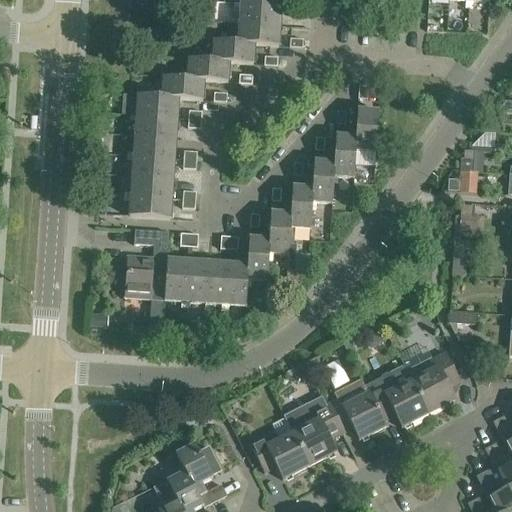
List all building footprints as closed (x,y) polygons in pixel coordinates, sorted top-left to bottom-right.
[(464,9),(468,9),(469,0),(448,0),(449,2),(465,3),(464,9)] [(469,0),(468,9),(472,10),(472,3),(489,5),(489,0),(469,0)] [(172,4),(171,20),(184,21),(185,5),(172,4)] [(240,5),(239,25),(280,28),(281,8),(240,5)] [(304,18),(305,9),(292,8),(292,17),(304,18)] [(278,49),(280,28),(239,25),(238,40),(232,40),(231,44),(231,45),(254,47),(278,49)] [(289,49),(302,50),(303,41),(290,40),(289,49)] [(206,63),(229,65),(253,67),(254,47),(231,45),(231,44),(214,43),(213,59),(206,58),(206,62),(206,63)] [(264,67),(277,68),(278,60),(265,59),(264,67)] [(228,85),(229,65),(206,63),(206,62),(188,61),(187,77),(181,77),(181,80),(181,81),(204,83),(228,85)] [(239,86),(252,86),(252,78),(239,77),(239,86)] [(155,100),(178,101),(202,103),(204,83),(181,81),(181,80),(163,79),(162,95),(156,95),(155,98),(155,100)] [(359,88),(358,101),(367,101),(368,89),(359,88)] [(213,104),(226,105),(227,96),(214,95),(213,104)] [(130,113),(130,118),(177,121),(178,101),(155,100),(155,98),(138,97),(136,114),(130,113)] [(511,102),(505,102),(497,114),(511,115),(511,102)] [(357,112),(355,139),(355,153),(356,153),(375,154),(378,113),(357,112)] [(189,113),(188,121),(201,122),(202,114),(189,113)] [(337,114),(336,126),(345,127),(346,114),(337,114)] [(176,141),(177,121),(130,118),(130,121),(136,121),(135,138),(176,141)] [(492,120),(482,134),(499,135),(500,128),(497,124),(492,120)] [(200,131),(201,122),(188,121),(187,130),(200,131)] [(174,161),(176,141),(135,138),(134,154),(127,154),(126,158),(174,161)] [(355,153),(355,139),(336,138),(334,165),(333,178),(334,179),(354,180),(356,153),(355,153)] [(316,139),(315,152),(324,153),(325,140),(316,139)] [(473,147),(469,152),(507,155),(508,146),(494,145),(494,149),(473,147)] [(183,162),(196,163),(197,154),(184,153),(183,162)] [(173,181),(174,161),(126,158),(126,161),(133,161),(132,179),(173,181)] [(459,173),(467,174),(477,174),(478,162),(463,161),(460,164),(459,173)] [(196,163),(183,162),(183,171),(196,171),(196,163)] [(314,163),(312,190),(311,204),(312,204),(332,206),(334,179),(333,178),(334,165),(314,163)] [(294,165),(293,178),(302,178),(303,165),(294,165)] [(124,194),(124,198),(171,201),(173,181),(132,179),(131,194),(124,194)] [(448,183),(448,194),(458,194),(459,183),(448,183)] [(311,204),(312,190),(292,189),(290,216),(289,230),(291,230),(310,231),(312,204),(311,204)] [(272,190),(271,203),(280,204),(281,191),(272,190)] [(183,193),(182,202),(195,203),(196,194),(183,193)] [(170,222),(171,201),(124,198),(124,201),(130,201),(129,219),(170,222)] [(195,203),(182,202),(182,210),(195,211),(195,203)] [(471,217),(472,208),(461,207),(460,217),(471,218),(471,217)] [(290,245),(291,230),(289,230),(290,216),(271,215),(269,242),(268,255),(269,255),(289,257),(290,245)] [(250,216),(250,229),(259,230),(259,217),(250,216)] [(471,218),(460,217),(460,231),(482,232),(483,217),(471,217),(471,218)] [(125,300),(164,303),(167,262),(169,235),(135,232),(134,247),(154,248),(153,261),(140,260),(140,262),(133,262),(133,259),(128,259),(128,258),(127,258),(124,301),(125,301),(125,300)] [(180,248),(188,249),(189,236),(181,236),(180,248)] [(189,236),(188,249),(197,250),(198,237),(189,236)] [(229,252),(230,239),(221,238),(220,251),(229,252)] [(238,240),(230,239),(229,252),(237,252),(238,240)] [(267,282),(269,255),(268,255),(269,242),(249,240),(247,267),(246,281),(247,281),(267,282)] [(453,241),(452,277),(465,278),(467,242),(453,241)] [(289,257),(289,261),(296,261),(296,269),(308,270),(309,255),(297,255),(297,246),(290,245),(289,257)] [(187,263),(167,262),(164,303),(181,304),(181,310),(184,310),(187,263)] [(207,265),(187,263),(184,310),(188,311),(188,304),(204,305),(207,265)] [(221,313),(224,313),(227,266),(207,265),(204,305),(221,306),(221,313)] [(245,308),(247,281),(246,281),(247,267),(227,266),(224,313),(228,313),(229,307),(245,308)] [(477,315),(450,314),(449,325),(476,327),(477,315)] [(89,328),(107,329),(108,316),(90,315),(89,328)] [(351,342),(343,346),(348,357),(356,352),(351,342)] [(406,375),(410,383),(411,383),(428,416),(455,402),(448,390),(460,384),(445,355),(406,375)] [(317,359),(306,364),(312,375),(323,370),(317,359)] [(368,395),(368,396),(383,423),(395,417),(401,430),(428,416),(411,383),(410,383),(398,390),(394,382),(390,378),(385,378),(381,380),(379,384),(381,388),(368,395)] [(386,429),(383,423),(368,396),(368,395),(361,382),(335,395),(338,401),(326,408),(340,436),(352,430),(359,443),(386,429)] [(283,418),(292,435),(309,468),(336,454),(330,442),(340,436),(326,408),(321,399),(283,418)] [(504,446),(506,446),(511,442),(511,431),(511,432),(504,418),(493,424),(504,446)] [(292,435),(279,441),(275,434),(250,447),(264,475),(276,469),(282,482),(309,468),(292,435)] [(496,473),(497,473),(511,465),(511,442),(506,446),(511,455),(503,459),(495,445),(484,451),(496,473)] [(175,456),(184,473),(185,473),(203,508),(204,510),(226,498),(221,487),(206,494),(202,486),(212,481),(210,478),(220,472),(208,449),(198,454),(194,446),(175,456)] [(511,465),(497,473),(502,482),(494,487),(487,472),(476,478),(488,501),(489,500),(511,488),(511,465)] [(195,511),(203,508),(185,473),(184,473),(166,483),(175,501),(175,500),(181,511),(195,511)] [(470,511),(510,511),(511,511),(511,488),(489,500),(494,510),(490,511),(484,511),(478,500),(467,506),(470,511)] [(181,511),(175,500),(175,501),(157,510),(158,511),(181,511)]
